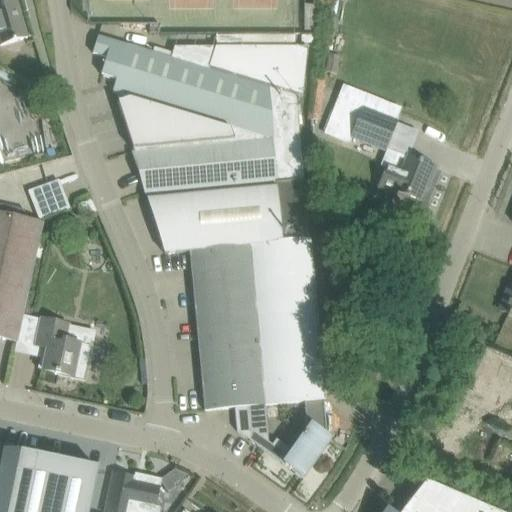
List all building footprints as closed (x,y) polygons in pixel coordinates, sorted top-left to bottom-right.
[(0,0),(0,45),(0,46),(27,38),(15,0),(0,0)] [(304,31),(318,31),(319,6),(304,6),(304,31)] [(100,75),(117,80),(113,92),(121,95),(271,141),(267,89),(97,37),(92,54),(105,58),(100,75)] [(302,96),(307,49),(215,48),(209,68),(302,96)] [(34,78),(38,91),(49,87),(45,75),(34,78)] [(309,241),(303,176),(296,98),(267,89),(271,141),(121,95),(139,153),(132,153),(146,196),(276,183),(276,188),(281,244),(309,241)] [(396,124),(337,101),(323,134),(347,144),(350,136),(386,150),(396,124)] [(378,192),(386,196),(393,199),(396,191),(419,200),(427,180),(430,181),(435,168),(408,158),(401,175),(386,170),(378,192)] [(59,182),(40,189),(29,193),(39,221),(69,210),(59,182)] [(165,255),(190,252),(249,247),(281,244),(276,188),(147,200),(165,255)] [(0,339),(16,343),(34,258),(41,259),(46,237),(39,236),(41,225),(22,221),(25,211),(0,205),(0,339)] [(78,209),(77,218),(90,219),(90,211),(78,209)] [(324,400),(322,380),(321,368),(309,241),(281,244),(249,247),(253,287),(256,326),(260,366),(201,372),(204,411),(234,409),(249,407),(303,402),(324,400)] [(249,247),(190,252),(193,292),(253,287),(249,247)] [(253,287),(193,292),(197,332),(256,326),(253,287)] [(511,294),(511,297),(506,295),(500,311),(509,314),(508,316),(511,317),(511,294)] [(68,326),(41,320),(36,346),(47,349),(42,371),(55,374),(55,375),(58,376),(59,372),(85,377),(91,349),(64,343),(68,326)] [(256,326),(197,332),(201,372),(260,366),(256,326)] [(491,378),(511,384),(511,382),(511,363),(482,355),(470,395),(485,399),(491,378)] [(249,407),(234,409),(236,432),(303,479),(331,440),(328,438),(324,400),(303,402),(306,424),(287,448),(276,440),(272,446),(251,431),(249,407)] [(0,511),(23,511),(27,498),(35,457),(36,456),(3,450),(0,465),(0,511)] [(88,511),(97,469),(36,456),(35,457),(27,498),(23,511),(88,511)] [(114,474),(109,494),(105,511),(157,511),(158,510),(154,509),(154,505),(160,481),(135,476),(135,479),(114,474)] [(494,511),(426,483),(402,511),(494,511)]
